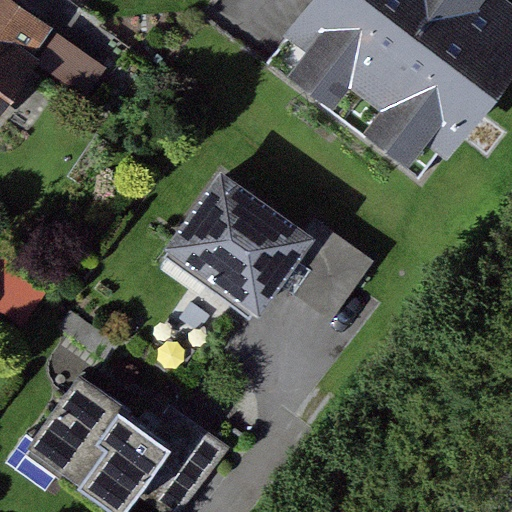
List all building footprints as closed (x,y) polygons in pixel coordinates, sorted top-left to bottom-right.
[(511,95),(511,0),(325,0),(296,38),(459,165),(511,95)] [(0,125),(58,46),(0,3),(0,125)] [(321,244),(232,174),(171,252),(260,322),(321,244)] [(0,301),(19,317),(45,288),(0,249),(0,301)] [(126,511),(177,446),(92,382),(41,449),(123,511),(126,511)]
